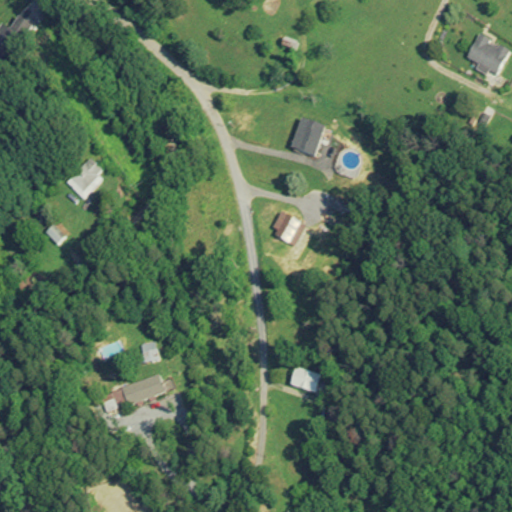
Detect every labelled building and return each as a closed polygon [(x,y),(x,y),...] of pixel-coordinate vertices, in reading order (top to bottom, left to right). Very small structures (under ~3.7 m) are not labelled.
[(25,19),(13,19),(13,32),(0,32),(0,50),(25,50),(25,19)] [(496,78),(510,55),(480,37),(466,60),(496,78)] [(82,199),(105,176),(90,161),(67,184),(82,199)] [(307,226),(281,214),(271,237),(296,249),(307,226)] [(64,239),(52,228),(45,236),(57,247),(64,239)] [(315,395),(320,377),(295,370),(290,388),(315,395)] [(116,410),(166,397),(160,378),(111,392),(116,410)]
